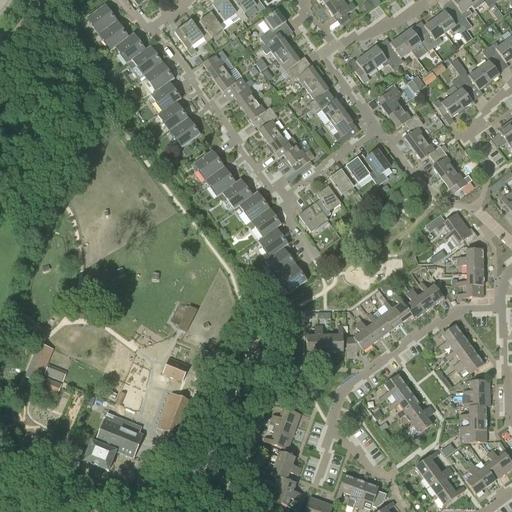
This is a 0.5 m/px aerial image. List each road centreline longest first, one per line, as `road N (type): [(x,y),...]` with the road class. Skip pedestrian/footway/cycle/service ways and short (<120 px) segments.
road 1 (residential): [(337,469),(315,461),(332,410),(455,313),(504,312)]
road 2 (residential): [(190,0),(151,26),(280,199)]
